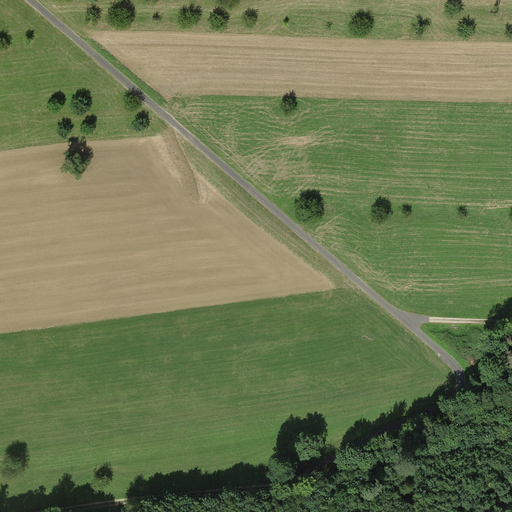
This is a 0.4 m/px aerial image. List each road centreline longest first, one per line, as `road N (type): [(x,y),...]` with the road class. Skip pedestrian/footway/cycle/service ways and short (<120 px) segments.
road 1 (track): [(30,0),(451,361),(460,381),(447,400),(331,454),(291,482)]
road 2 (track): [(56,511),(379,469),(511,442)]
